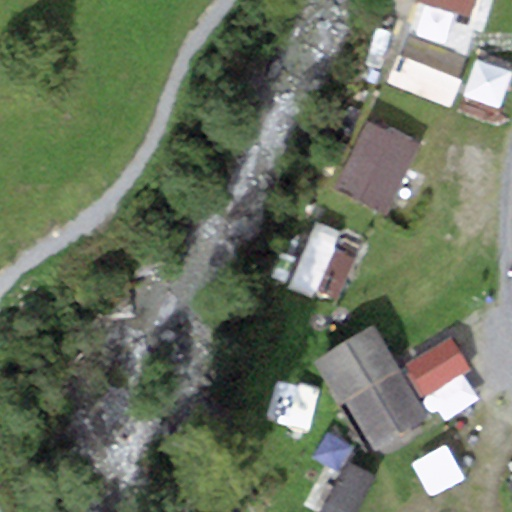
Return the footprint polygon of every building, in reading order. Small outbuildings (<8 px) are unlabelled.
[(477,35),(486,0),(415,0),(411,17),(477,35)] [(389,103),(448,114),(461,46),(402,35),(389,103)] [(389,229),(421,159),(370,136),(337,205),(389,229)] [(383,324),(321,357),(374,455),(436,421),(383,324)] [(457,337),(412,363),(432,398),(477,372),(457,337)]
